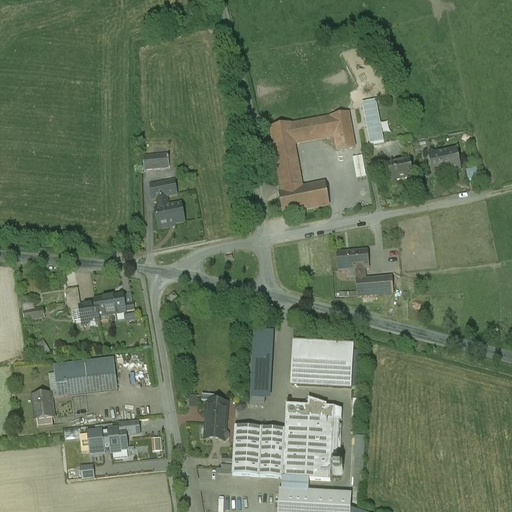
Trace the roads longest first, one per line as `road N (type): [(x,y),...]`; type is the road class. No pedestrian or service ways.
road 1 (residential): [(263,295),(511,360)]
road 2 (unclassified): [(220,0),(248,122),(261,242)]
road 3 (residential): [(189,511),(154,271)]
road 4 (residential): [(261,242),(488,196)]
road 5 (residential): [(0,257),(154,271)]
